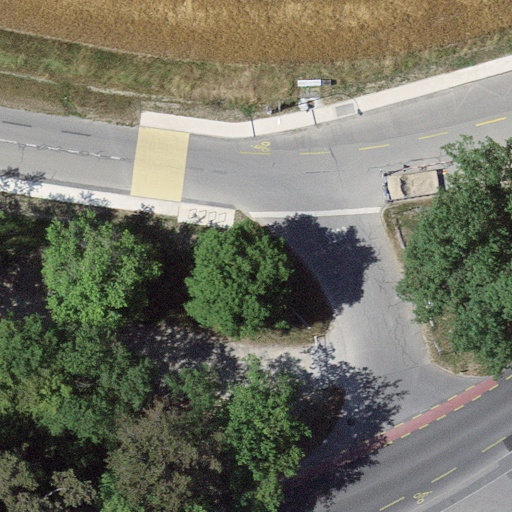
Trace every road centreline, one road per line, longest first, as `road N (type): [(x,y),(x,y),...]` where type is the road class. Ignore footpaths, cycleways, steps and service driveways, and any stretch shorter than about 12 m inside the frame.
road 1 (track): [(382,348),(323,368),(228,359),(0,301)]
road 2 (unclassified): [(0,140),(160,165),(317,174)]
road 3 (unclassified): [(417,463),(317,174)]
road 4 (unclassified): [(317,174),(511,139)]
